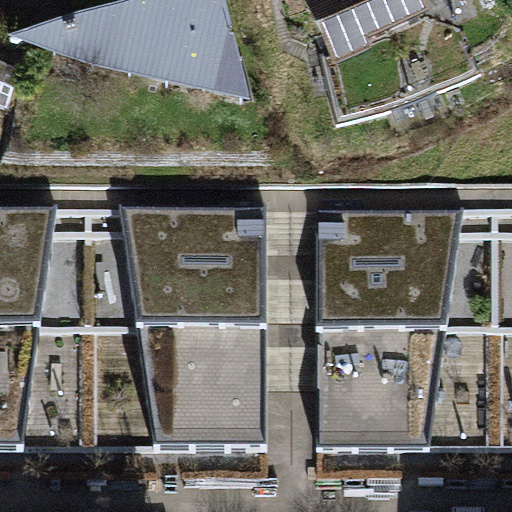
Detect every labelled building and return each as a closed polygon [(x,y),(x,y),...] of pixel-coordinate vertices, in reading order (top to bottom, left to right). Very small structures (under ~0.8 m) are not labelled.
[(258,113),(226,0),(167,0),(15,50),(258,113)] [(273,0),(311,86),(415,33),(401,0),(273,0)] [(19,69),(0,63),(0,109),(6,111),(19,69)] [(0,230),(0,467),(16,468),(32,359),(50,230),(0,230)] [(258,235),(104,231),(124,363),(140,467),(261,467),(260,365),(258,235)] [(455,239),(311,236),(313,364),(314,469),(428,469),(440,367),(455,239)]
